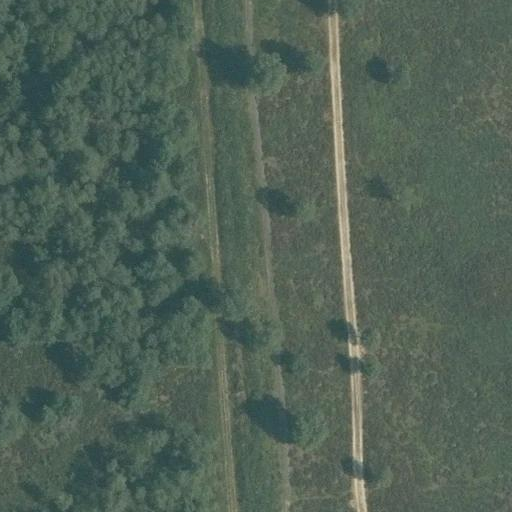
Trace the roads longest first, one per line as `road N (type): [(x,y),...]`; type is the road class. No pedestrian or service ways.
road 1 (track): [(193,0),(230,511)]
road 2 (track): [(334,0),(358,511)]
